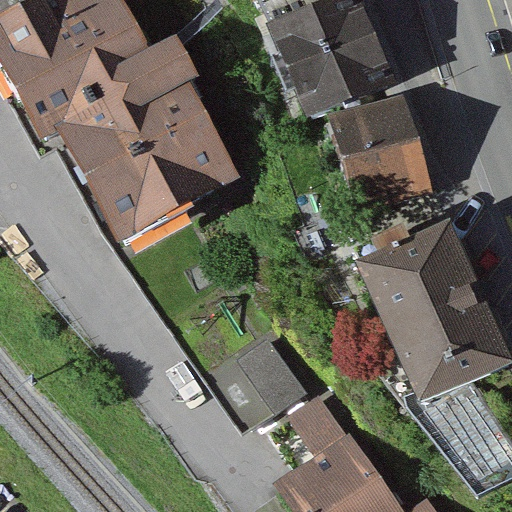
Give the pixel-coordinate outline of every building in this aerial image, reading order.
[(113,0),(49,0),(0,26),(0,42),(46,128),(64,118),(125,233),(232,175),(183,85),(198,77),(177,37),(143,55),(113,0)] [(346,0),(252,0),(255,7),(258,6),(275,40),(350,8),(346,0)] [(350,8),(275,40),(314,120),(388,87),(354,6),(350,8)] [(396,105),(328,126),(357,217),(425,195),(396,105)] [(511,359),(448,223),(361,263),(427,404),(511,364),(511,359)] [(267,342),(239,361),(276,414),(304,395),(267,342)] [(326,469),(293,494),(306,511),(437,511),(433,507),(426,511),(409,511),(327,403),(295,427),(326,469)]
